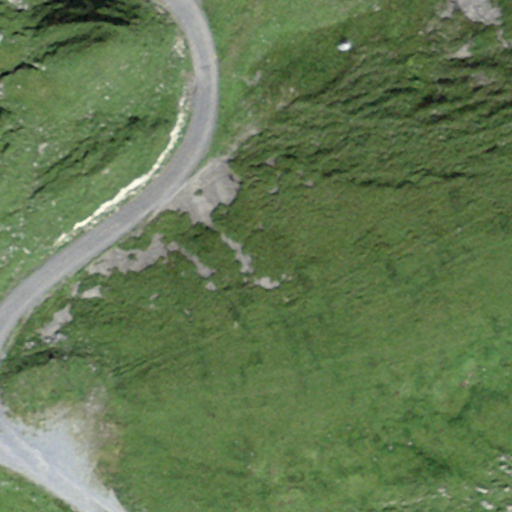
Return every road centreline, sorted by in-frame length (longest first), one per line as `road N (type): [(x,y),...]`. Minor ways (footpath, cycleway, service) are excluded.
road 1 (track): [(180,0),(202,41),(209,89),(203,126),(185,161),(152,198),(47,276),(0,336)]
road 2 (track): [(0,451),(58,478),(104,511)]
